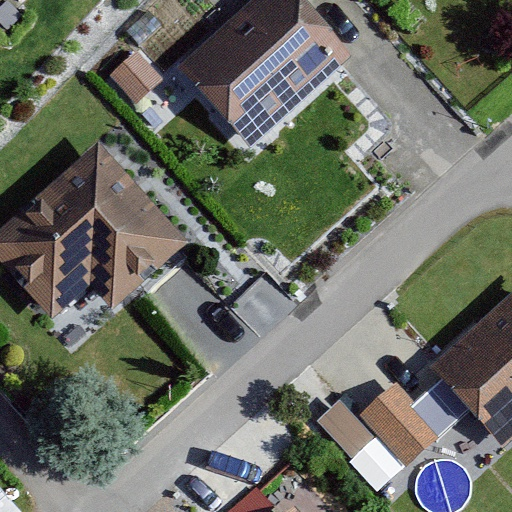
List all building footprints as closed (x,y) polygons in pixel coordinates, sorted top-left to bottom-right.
[(354,56),(297,0),(259,0),(178,73),(253,152),(354,56)] [(99,131),(0,222),(0,254),(62,321),(98,288),(123,314),(202,241),(99,131)] [(511,434),(511,299),(436,370),(503,443),(511,434)] [(454,412),(402,365),(360,410),(340,392),(313,422),(385,488),(454,412)] [(283,511),(264,480),(224,504),(228,511),(283,511)]
